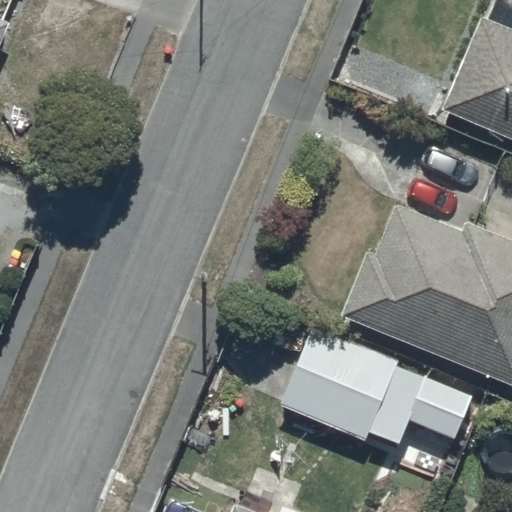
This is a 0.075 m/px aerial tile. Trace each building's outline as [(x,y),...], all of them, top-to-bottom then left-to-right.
[(511,23),(480,11),(444,102),(511,129),(511,23)] [(367,243),(341,307),(511,376),(511,231),(467,213),(463,225),(394,197),(374,246),(367,243)] [(313,317),(280,396),(367,433),(400,354),(313,317)] [(406,388),(398,409),(454,432),(472,389),(424,369),(414,392),(406,388)] [(277,511),(232,493),(224,511),(277,511)]
